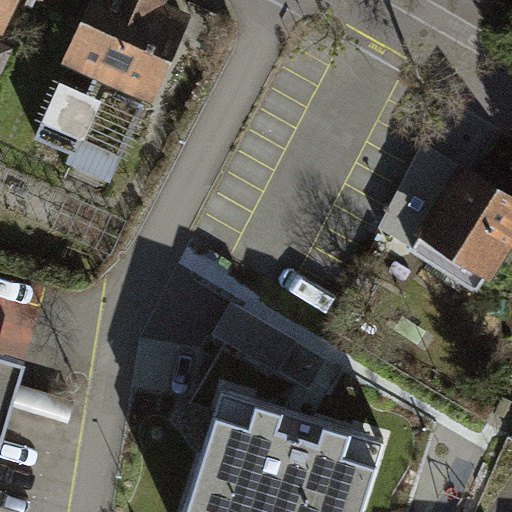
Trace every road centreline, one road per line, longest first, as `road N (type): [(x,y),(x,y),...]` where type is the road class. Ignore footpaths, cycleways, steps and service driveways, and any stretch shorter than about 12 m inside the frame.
road 1 (residential): [(88,511),(114,349),(160,238),(281,0)]
road 2 (residential): [(330,0),(442,60)]
